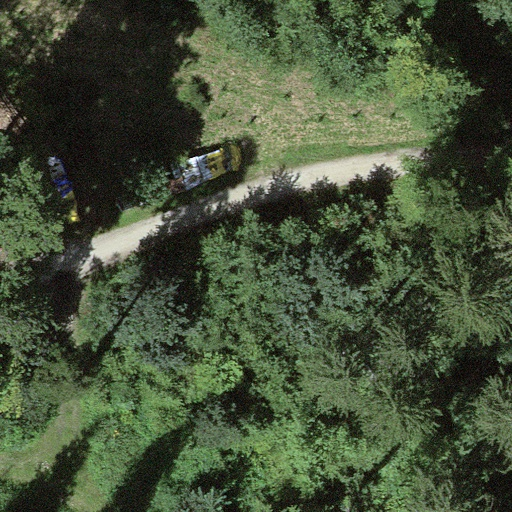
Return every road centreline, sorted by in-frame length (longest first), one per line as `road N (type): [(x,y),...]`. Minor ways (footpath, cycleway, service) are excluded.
road 1 (track): [(511,155),(331,171),(251,191),(0,291)]
road 2 (track): [(83,511),(68,497),(48,275)]
